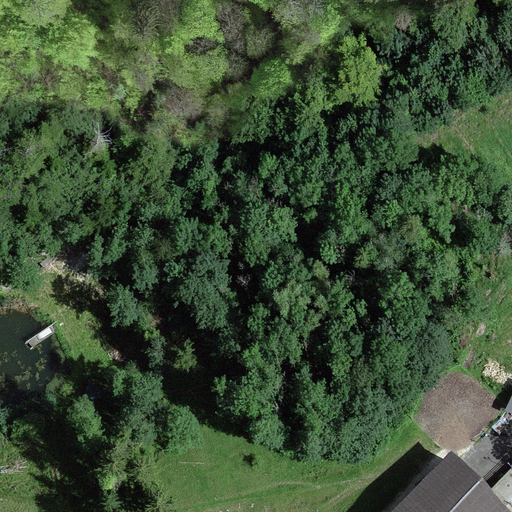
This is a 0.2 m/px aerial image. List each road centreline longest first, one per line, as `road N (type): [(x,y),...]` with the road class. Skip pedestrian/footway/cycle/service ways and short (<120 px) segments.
road 1 (track): [(205,511),(293,499),(419,456),(483,446)]
road 2 (track): [(121,380),(199,382),(205,392),(170,415),(144,479),(142,511)]
